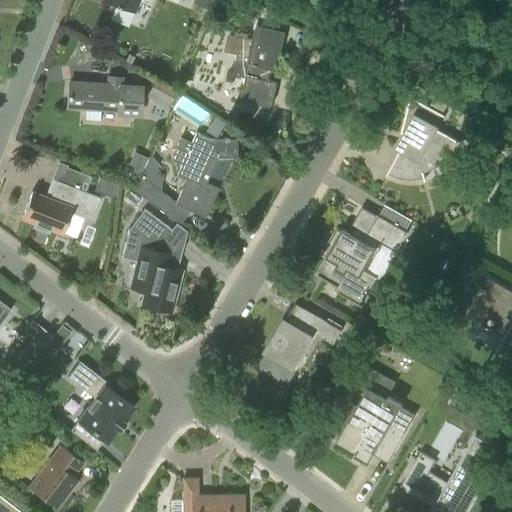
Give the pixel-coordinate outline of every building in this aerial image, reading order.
[(103,0),(135,12),(139,0),(103,0)] [(195,0),(194,3),(212,11),(217,0),(195,0)] [(265,8),(252,0),(224,0),(238,7),(259,19),(265,8)] [(257,28),(254,40),(229,34),(225,51),(238,54),(233,75),(246,77),(241,98),(272,105),(277,82),(271,81),(272,79),(269,78),(271,69),(275,70),(283,33),(257,28)] [(107,82),(68,80),(67,107),(85,108),(85,119),(100,120),(100,110),(117,111),(117,115),(141,116),(143,84),(122,83),(123,76),(107,75),(107,82)] [(149,97),(169,108),(177,93),(155,81),(150,92),(149,97)] [(405,141),(387,174),(389,174),(392,175),(397,177),(400,178),(405,179),(408,179),(414,180),(419,179),(424,178),(424,179),(425,179),(421,163),(436,156),(442,165),(444,164),(443,163),(445,162),(448,159),(451,156),(453,154),(456,151),(457,149),(458,147),(460,144),(461,144),(462,143),(435,128),(442,115),(443,114),(412,97),(412,96),(411,96),(402,133),(410,135),(408,142),(405,141)] [(236,158),(237,158),(237,138),(209,139),(197,132),(192,143),(181,138),(171,159),(182,164),(177,175),(187,179),(176,202),(172,201),(173,199),(161,190),(163,177),(156,173),(160,164),(152,155),(135,191),(144,197),(161,210),(161,209),(181,224),(190,211),(205,218),(219,189),(206,183),(218,158),(236,157),(236,158)] [(140,174),(147,158),(135,152),(128,168),(140,174)] [(114,196),(119,185),(104,179),(100,177),(98,182),(102,183),(99,190),(114,196)] [(50,198),(32,191),(22,218),(36,224),(35,227),(48,232),(49,229),(63,234),(72,211),(93,219),(101,197),(57,180),(50,198)] [(182,270),(174,268),(177,254),(168,252),(170,244),(164,240),(173,229),(145,208),(129,229),(122,257),(138,260),(135,272),(144,275),(141,289),(146,290),(143,303),(172,311),(182,270)] [(369,234),(356,227),(352,235),(343,230),(342,231),(337,228),(327,246),(332,249),(317,274),(337,286),(335,290),(339,292),(361,306),(377,277),(364,269),(379,242),(397,252),(407,234),(379,217),(369,234)] [(511,360),(511,291),(488,278),(482,288),(481,288),(478,292),(479,293),(467,316),(504,337),(496,351),(511,360)] [(0,324),(12,309),(0,300),(0,324)] [(316,316),(308,329),(334,345),(342,331),(316,316)] [(25,329),(35,338),(45,346),(52,337),(53,336),(33,319),(25,329)] [(256,367),(286,385),(297,368),(294,366),(311,336),(285,320),(267,351),(266,350),(256,367)] [(374,338),(360,330),(352,343),(360,348),(370,344),(374,338)] [(50,358),(61,345),(52,337),(45,346),(41,351),(50,358)] [(35,338),(18,359),(28,366),(45,346),(35,338)] [(339,361),(346,350),(338,345),(331,357),(339,361)] [(70,430),(96,450),(103,440),(106,443),(116,429),(118,431),(125,423),(123,421),(133,408),(105,387),(108,384),(79,362),(67,377),(95,399),(70,430)] [(357,388),(364,392),(357,405),(352,402),(342,420),(347,423),(336,441),(356,452),(354,455),(368,463),(373,454),(388,463),(416,414),(387,398),(396,382),(369,367),(357,388)] [(475,433),(447,482),(429,471),(435,460),(421,452),(400,487),(440,510),(439,511),(466,511),(491,470),(477,462),(489,441),(475,433)] [(30,488),(56,508),(78,479),(73,475),(83,462),(62,445),(30,488)] [(183,511),(243,511),(243,494),(197,495),(197,478),(184,478),(183,511)] [(0,511),(22,511),(0,494),(0,511)]
